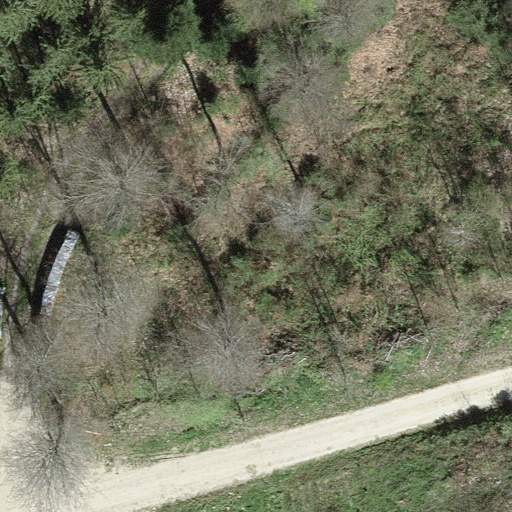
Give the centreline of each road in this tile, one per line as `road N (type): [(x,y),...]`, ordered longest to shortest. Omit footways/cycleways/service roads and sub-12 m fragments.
road 1 (track): [(206,0),(126,98),(66,246),(27,398),(14,511)]
road 2 (track): [(511,381),(35,511)]
